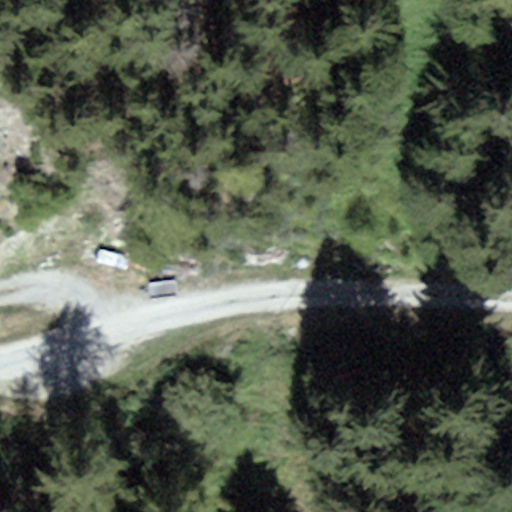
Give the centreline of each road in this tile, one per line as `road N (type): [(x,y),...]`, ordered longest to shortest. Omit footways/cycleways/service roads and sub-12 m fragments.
road 1 (track): [(511,297),(281,294),(202,305),(0,359)]
road 2 (track): [(120,326),(71,289),(0,292)]
